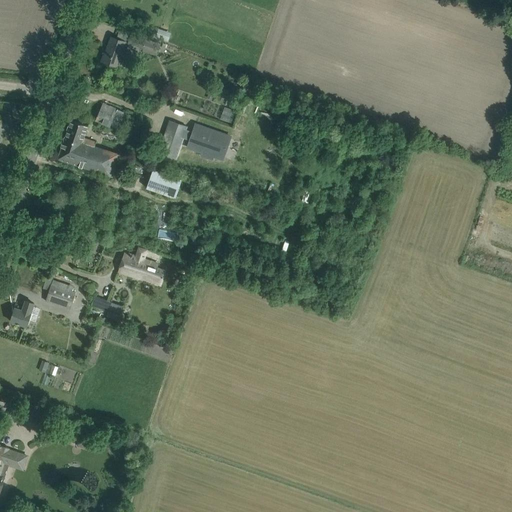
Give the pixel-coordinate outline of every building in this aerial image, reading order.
[(117,66),(125,42),(111,36),(104,55),(102,61),(117,66)] [(146,41),(131,36),(128,43),(144,49),(144,48),(154,52),(156,46),(146,42),(146,41)] [(234,108),(236,102),(230,100),(228,106),(234,108)] [(102,102),(95,121),(110,127),(111,125),(118,127),(124,112),(117,109),(117,108),(102,102)] [(69,118),(56,158),(113,177),(121,153),(95,144),(96,140),(89,138),(89,139),(84,137),(88,125),(69,118)] [(170,120),(159,152),(176,158),(183,137),(191,140),(188,147),(202,152),(203,149),(214,153),(214,156),(222,159),(224,153),(223,153),(227,141),(228,142),(230,136),(228,136),(196,124),(194,131),(186,128),(187,126),(170,120)] [(181,178),(153,168),(146,188),(174,198),(181,178)] [(125,251),(118,272),(139,278),(140,277),(160,284),(165,270),(164,269),(156,266),(158,263),(144,258),(146,250),(138,247),(136,255),(125,251)] [(45,301),(69,309),(75,291),(68,289),(70,285),(52,279),(51,282),(45,280),(43,287),(49,289),(45,301)] [(123,306),(94,297),(91,306),(109,312),(108,315),(118,319),(123,306)] [(15,307),(10,321),(26,326),(34,303),(25,300),(22,310),(15,307)] [(49,363),(43,360),(39,370),(45,372),(49,363)] [(24,414),(21,423),(28,425),(31,416),(24,414)] [(0,490),(4,478),(0,476),(0,472),(3,463),(8,465),(9,461),(23,466),(27,456),(8,450),(9,447),(0,444),(0,490)]
